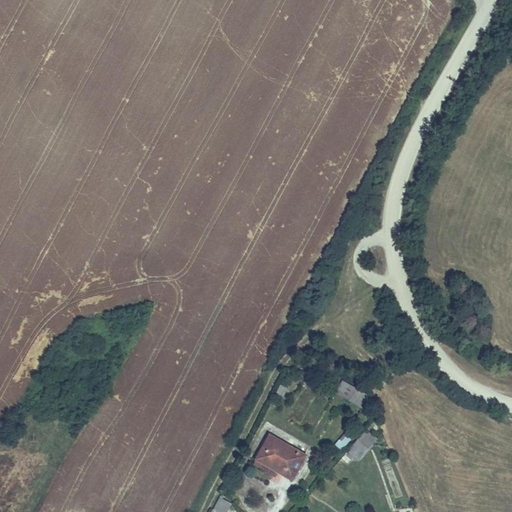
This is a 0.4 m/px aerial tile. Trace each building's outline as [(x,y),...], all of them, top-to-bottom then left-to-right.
[(367,392),(342,379),(335,393),(360,406),(367,392)] [(279,384),(277,395),(283,397),(286,386),(279,384)] [(273,430),(262,448),(267,451),(263,457),(275,464),(273,467),(292,478),(308,452),(273,430)] [(366,431),(349,450),(359,459),(376,440),(366,431)] [(346,432),(334,445),(341,451),(353,438),(346,432)] [(263,457),(258,454),(254,459),(271,470),(273,467),(275,464),(263,457)] [(223,497),(216,511),(224,511),(230,500),(223,497)]
